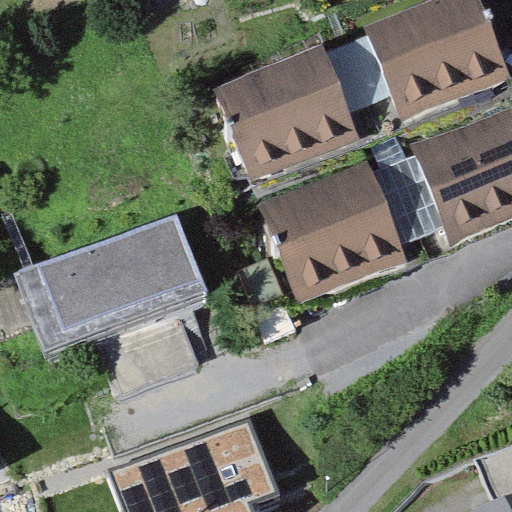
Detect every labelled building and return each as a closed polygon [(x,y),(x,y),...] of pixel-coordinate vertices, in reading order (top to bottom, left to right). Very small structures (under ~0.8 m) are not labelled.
[(448,0),(351,36),(387,131),(496,90),(462,0),(448,0)] [(203,99),(239,193),(348,153),(313,58),(203,99)] [(401,156),(437,250),(511,222),(511,118),(511,115),(401,156)] [(252,213),(287,308),(397,267),(362,172),(252,213)] [(7,280),(38,362),(209,297),(178,215),(7,280)] [(256,511),(277,504),(248,423),(110,473),(124,511),(256,511)] [(511,511),(511,452),(477,466),(495,511),(511,511)]
